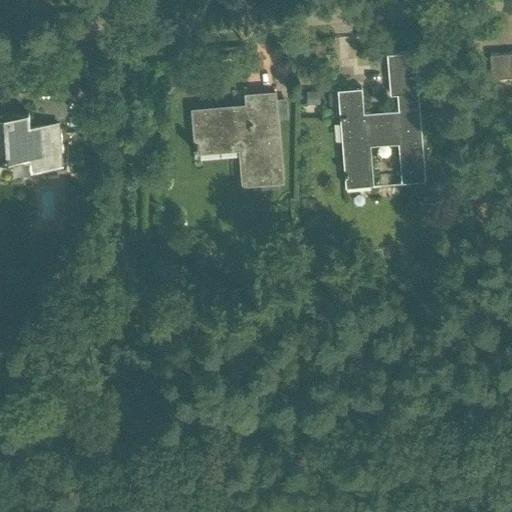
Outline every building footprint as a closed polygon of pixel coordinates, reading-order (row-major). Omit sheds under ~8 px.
[(338,88),(346,186),(371,184),(367,135),(401,133),(405,181),(425,180),(415,51),(387,53),(391,94),(399,94),(400,108),(364,111),(362,86),(338,88)] [(511,51),(491,53),(493,77),(511,75),(511,51)] [(197,142),(193,142),(193,151),(200,150),(199,146),(241,143),(245,183),(254,182),(279,180),(280,180),(275,118),(274,98),(273,92),(248,94),(249,105),(194,109),(197,142)] [(0,115),(0,158),(30,156),(31,169),(60,167),(57,124),(28,126),(27,114),(0,115)] [(80,248),(76,191),(62,191),(65,249),(80,248)]
